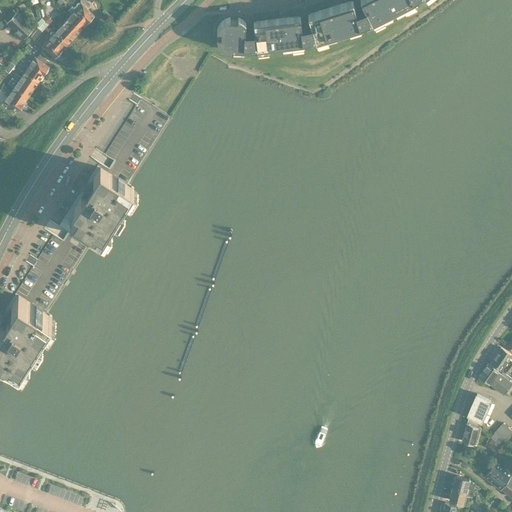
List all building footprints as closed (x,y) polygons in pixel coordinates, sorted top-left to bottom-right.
[(63,2),(61,0),(58,0),(54,5),(57,9),(63,2)] [(72,6),(70,8),(86,23),(94,15),(86,8),(90,3),(86,0),(80,0),(81,1),(82,3),(81,4),(80,3),(79,2),(78,2),(77,3),(76,4),(76,5),(77,6),(75,6),(74,8),(72,6)] [(352,0),(330,7),(340,38),(350,35),(351,36),(363,33),(360,23),(371,19),(375,27),(386,22),(386,20),(396,15),(387,0),(352,0)] [(387,0),(396,15),(405,10),(406,12),(417,6),(414,0),(387,0)] [(300,15),(277,18),(281,50),(292,49),(292,51),(304,49),(303,40),(315,37),(318,46),(330,43),(329,41),(340,38),(330,7),(308,14),(307,12),(299,13),(300,15)] [(80,30),(86,23),(70,8),(68,10),(72,13),(68,18),(80,30)] [(42,9),(37,10),(38,15),(41,18),(49,25),(52,21),(45,14),(44,15),(44,16),(42,9)] [(24,40),(34,29),(17,14),(16,14),(13,11),(3,21),(7,24),(7,25),(24,40)] [(34,17),(32,18),(34,23),(38,27),(42,31),(43,31),(49,25),(41,18),(38,21),(34,17)] [(216,35),(217,37),(217,39),(218,40),(218,41),(219,43),(220,44),(221,45),(223,46),(224,47),(225,48),(227,49),(228,49),(230,50),(232,50),(231,52),(244,53),(244,46),(256,46),(258,55),(270,54),(270,52),(281,50),(277,18),(254,21),(253,19),(245,19),(245,21),(244,20),(243,19),(242,19),(240,18),(239,17),(238,17),(238,19),(230,19),(230,17),(228,17),(227,17),(225,18),(224,19),(223,20),(221,21),(220,22),(219,23),(218,25),(218,26),(217,28),(217,29),(221,30),(221,35),(217,35),(216,35)] [(60,27),(55,31),(68,43),(80,30),(68,18),(63,23),(60,19),(56,23),(60,27)] [(34,40),(42,31),(38,27),(30,37),(34,40)] [(62,49),(68,43),(55,31),(52,28),(46,34),(62,49)] [(62,49),(46,34),(44,36),(47,40),(42,46),(54,58),(62,49)] [(27,59),(25,62),(44,74),(49,66),(47,65),(49,61),(39,54),(37,58),(35,56),(31,62),(27,59)] [(16,55),(10,62),(14,65),(20,58),(16,55)] [(10,62),(5,69),(9,72),(14,65),(10,62)] [(44,74),(25,62),(24,64),(28,67),(24,72),(38,81),(44,74)] [(5,69),(0,75),(4,78),(9,72),(5,69)] [(17,74),(15,76),(33,89),(38,81),(24,72),(21,77),(17,74)] [(12,77),(8,82),(14,86),(28,96),(33,89),(15,76),(14,79),(12,77)] [(7,89),(5,91),(23,104),(28,96),(14,86),(11,92),(7,89)] [(18,111),(23,104),(5,91),(3,94),(7,96),(4,102),(18,111)] [(99,163),(98,166),(126,184),(170,116),(141,98),(105,154),(115,160),(110,169),(99,163)] [(126,184),(98,166),(64,217),(72,222),(69,226),(77,231),(80,227),(93,235),(101,240),(134,189),(126,184)] [(44,312),(93,235),(80,227),(77,231),(69,226),(72,222),(64,217),(59,225),(69,232),(64,241),(53,234),(15,293),(44,312)] [(52,316),(44,312),(15,293),(0,317),(0,356),(19,368),(52,316)] [(500,347),(490,361),(505,372),(511,361),(511,355),(510,354),(500,347)] [(497,371),(498,370),(487,363),(479,376),(490,384),(498,372),(497,371)] [(502,392),(511,379),(502,372),(501,374),(498,372),(490,384),(502,392)] [(478,426),(490,399),(477,393),(467,415),(468,416),(466,423),(478,426)] [(473,443),(478,426),(466,423),(464,429),(463,433),(461,440),(473,443)] [(511,430),(504,423),(490,437),(491,437),(499,445),(511,432),(511,431),(511,430)] [(491,437),(486,445),(495,451),(499,445),(491,437)] [(511,473),(495,461),(484,476),(511,496),(511,473)] [(465,490),(469,479),(455,475),(452,487),(465,490)] [(462,503),(465,490),(452,487),(449,499),(462,503)] [(453,511),(455,505),(445,502),(442,511),(453,511)]
